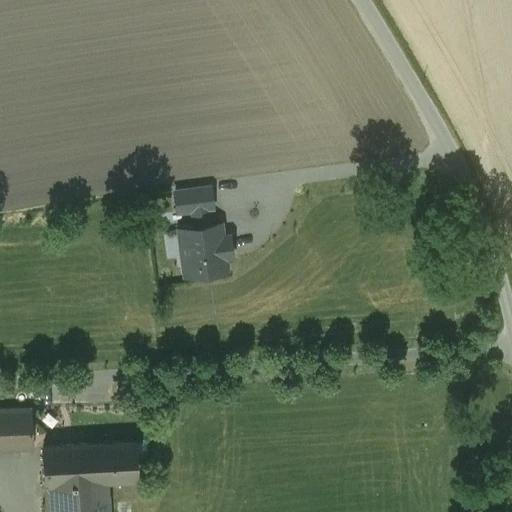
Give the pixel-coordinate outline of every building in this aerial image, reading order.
[(209,186),(174,190),(177,210),(192,209),(205,207),(212,206),(209,186)] [(217,223),(207,224),(205,207),(192,209),(194,226),(181,228),(179,228),(183,257),(183,259),(192,258),(193,271),(194,272),(195,272),(219,269),(225,268),(225,266),(223,254),(226,254),(224,236),(221,237),(219,225),(219,224),(219,223),(217,223)] [(29,407),(0,408),(0,447),(31,446),(29,407)] [(132,440),(42,445),(44,483),(107,479),(135,478),(132,440)] [(107,511),(107,479),(45,483),(46,511),(107,511)]
